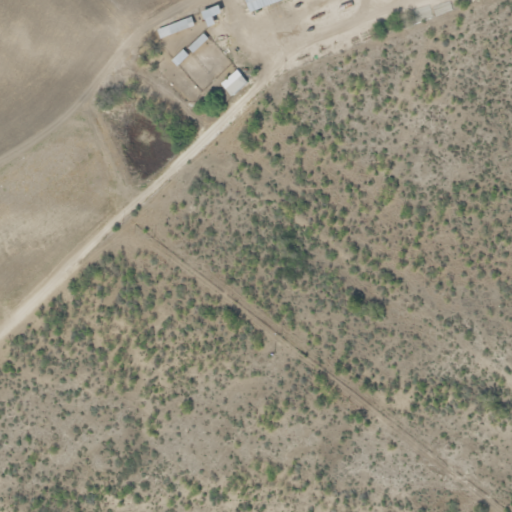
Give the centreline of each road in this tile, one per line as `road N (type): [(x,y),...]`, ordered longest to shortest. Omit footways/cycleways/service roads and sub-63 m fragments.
road 1 (residential): [(22,0),(511,380)]
road 2 (residential): [(205,511),(98,409),(37,394)]
